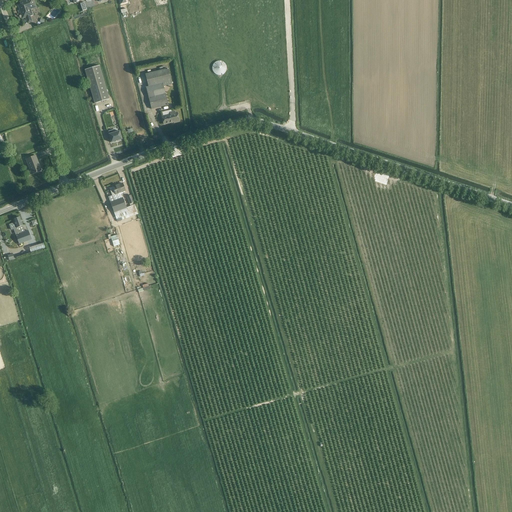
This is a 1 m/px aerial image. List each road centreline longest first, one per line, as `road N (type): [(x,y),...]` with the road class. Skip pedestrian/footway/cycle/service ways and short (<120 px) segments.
road 1 (unclassified): [(511,205),(290,131)]
road 2 (unclassified): [(65,184),(228,124),(276,126)]
road 3 (unclassified): [(65,184),(15,44)]
road 4 (unclassified): [(285,0),(290,131)]
